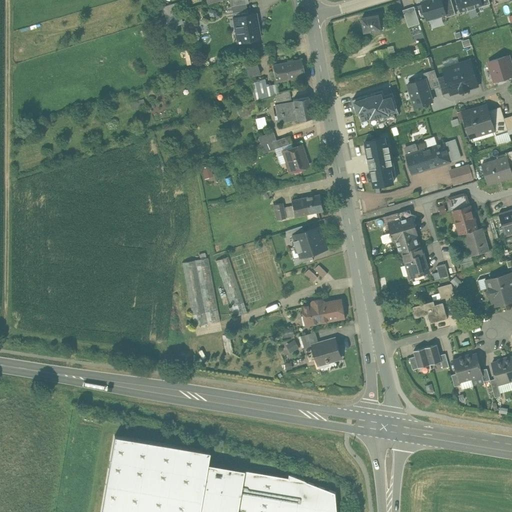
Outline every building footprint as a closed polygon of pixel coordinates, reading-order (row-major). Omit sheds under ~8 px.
[(446,13),(442,0),(425,0),(422,1),(427,19),(446,13)] [(451,0),(442,0),(446,13),(447,17),(456,14),(451,0)] [(482,4),(481,0),(458,0),(461,10),(468,8),(468,10),(476,7),(475,6),(482,4)] [(246,2),(231,5),(233,12),(247,9),(246,2)] [(176,3),(163,7),(169,28),(183,24),(176,3)] [(414,6),(403,10),(409,27),(420,23),(414,6)] [(248,14),(234,17),(238,42),(260,38),(255,13),(248,14)] [(379,14),(363,17),(365,32),(374,30),(374,32),(382,31),(381,26),(384,25),(383,18),(380,19),(379,14)] [(387,48),(378,49),(381,62),(390,60),(387,48)] [(511,68),(508,55),(489,61),(496,81),(511,76),(511,68)] [(301,59),(284,62),(286,72),(287,79),(304,75),(301,59)] [(443,68),(445,75),(451,92),(451,94),(461,91),(461,92),(469,89),(469,88),(479,85),(471,60),(443,68)] [(284,62),(272,64),(274,74),(286,72),(284,62)] [(258,74),(255,63),(249,64),(251,75),(258,74)] [(424,72),(425,78),(426,78),(429,90),(440,86),(438,77),(435,69),(424,72)] [(286,72),(274,74),(276,81),(287,79),(286,72)] [(445,75),(438,77),(440,86),(443,94),(451,92),(445,75)] [(426,78),(425,78),(408,84),(415,106),(433,101),(429,90),(426,78)] [(264,79),(251,84),(255,100),(275,93),(278,92),(276,83),(268,85),(267,84),(266,84),(264,79)] [(278,92),(275,93),(277,101),(290,99),(288,89),(278,92)] [(383,90),(352,99),(357,114),(359,113),(362,121),(369,119),(371,125),(386,121),(386,118),(395,115),(394,112),(399,110),(393,92),(385,95),(383,90)] [(308,97),(293,99),(293,100),(275,104),(278,123),(297,119),(312,117),(308,97)] [(147,98),(133,102),(135,109),(149,104),(147,98)] [(255,100),(238,106),(241,116),(259,110),(255,100)] [(487,106),(464,113),(471,136),(494,129),(492,121),(504,118),(501,106),(488,110),(487,106)] [(256,119),(258,128),(266,126),(265,117),(256,119)] [(495,134),(508,130),(504,118),(492,121),(494,129),(495,134)] [(511,141),(508,130),(495,134),(495,137),(497,145),(511,141)] [(276,139),(273,132),(258,137),(261,144),(276,139)] [(292,142),(289,135),(276,139),(261,144),(263,152),(275,148),(292,142)] [(385,137),(365,141),(369,157),(368,158),(370,169),(371,168),(374,186),(394,182),(391,168),(394,168),(389,142),(386,143),(385,137)] [(454,140),(427,148),(425,142),(416,144),(417,146),(413,147),(415,152),(406,155),(412,174),(460,158),(454,140)] [(301,145),(283,151),(289,171),(290,171),(307,165),(308,165),(301,145)] [(507,157),(482,165),(488,184),(489,183),(503,179),(511,176),(511,171),(510,166),(507,157)] [(202,166),(203,177),(211,176),(210,165),(202,166)] [(469,165),(450,171),(452,178),(456,177),(471,172),(469,165)] [(471,172),(456,177),(458,183),(473,178),(471,172)] [(463,193),(449,197),(451,205),(459,203),(458,202),(469,199),(470,205),(469,199),(465,200),(463,193)] [(320,194),(303,198),(291,201),(291,206),(293,216),(306,213),(306,214),(323,210),(320,194)] [(469,199),(458,202),(459,203),(460,208),(470,205),(469,199)] [(282,202),(273,204),(276,219),(284,217),(282,202)] [(439,206),(441,214),(447,213),(445,205),(439,206)] [(460,208),(453,210),(460,234),(465,233),(477,229),(470,205),(460,208)] [(291,206),(285,207),(287,217),(293,216),(291,206)] [(411,209),(398,212),(400,220),(413,217),(411,209)] [(511,210),(499,214),(506,235),(511,233),(511,210)] [(400,220),(389,224),(391,233),(395,232),(401,252),(402,251),(419,246),(414,228),(416,228),(413,217),(400,220)] [(322,227),(295,234),(302,259),(329,251),(322,227)] [(477,229),(465,233),(472,256),(489,251),(482,228),(477,229)] [(419,246),(402,251),(410,275),(428,270),(428,269),(427,269),(423,254),(424,254),(421,245),(419,246)] [(247,312),(228,256),(215,260),(234,316),(247,312)] [(200,259),(182,262),(194,326),(220,321),(208,257),(207,257),(200,259)] [(446,263),(437,266),(441,278),(450,276),(446,263)] [(327,272),(319,264),(315,269),(323,277),(327,272)] [(318,277),(309,269),(305,274),(313,282),(318,277)] [(504,275),(494,278),(493,278),(488,280),(488,279),(487,279),(490,288),(489,288),(487,291),(488,294),(492,296),(494,305),(495,305),(500,303),(500,304),(501,303),(503,299),(511,296),(511,279),(511,278),(510,273),(509,273),(510,274),(505,275),(504,275)] [(452,283),(439,287),(442,298),(444,302),(456,299),(452,283)] [(325,300),(322,298),(313,299),(311,302),(311,304),(302,306),(304,316),(311,315),(312,324),(345,318),(342,298),(325,301),(325,300)] [(442,298),(414,306),(415,310),(414,310),(416,317),(428,313),(430,322),(448,317),(444,302),(442,298)] [(293,327),(281,328),(282,337),(294,336),(293,327)] [(315,332),(301,336),(305,348),(313,345),(312,345),(319,343),(315,332)] [(319,343),(312,345),(313,345),(318,364),(342,357),(336,338),(319,343)] [(292,353),(291,349),(298,347),(296,340),(282,343),(285,355),(292,353)] [(437,344),(425,347),(430,364),(441,361),(442,361),(440,355),(437,344)] [(425,347),(414,350),(415,356),(419,367),(430,364),(425,347)] [(446,353),(440,355),(442,361),(441,361),(443,368),(449,366),(446,353)] [(477,353),(465,356),(471,378),(482,375),(483,375),(482,370),(477,353)] [(415,356),(410,358),(413,369),(419,367),(415,356)] [(471,378),(465,356),(454,360),(457,373),(460,381),(471,378)] [(504,359),(492,363),(496,378),(498,384),(509,380),(504,359)] [(292,360),(282,363),(284,369),(293,366),(292,360)] [(487,368),(482,370),(483,375),(482,375),(484,381),(490,380),(487,368)] [(457,373),(452,374),(455,386),(461,384),(460,381),(457,373)] [(498,384),(496,378),(490,380),(495,397),(501,395),(498,384)] [(288,477),(207,463),(209,451),(114,435),(100,511),(337,511),(336,492),(288,474),(288,477)]
